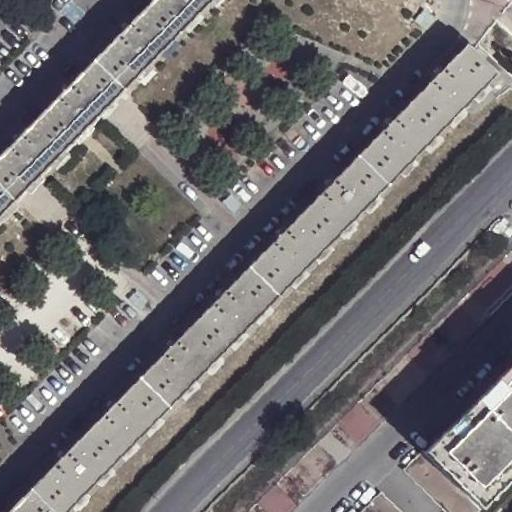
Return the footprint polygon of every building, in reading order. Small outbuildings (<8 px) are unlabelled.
[(154,0),(91,65),(123,94),(214,0),(154,0)] [(67,511),(498,77),(467,47),(5,511),(67,511)] [(112,105),(123,94),(91,65),(83,74),(68,89),(99,118),(112,105)] [(39,179),(99,118),(68,89),(8,150),(39,179)] [(0,189),(16,203),(39,179),(8,150),(0,158),(0,189)] [(0,219),(16,203),(0,189),(0,219)] [(511,252),(256,511),(299,511),(511,296),(511,252)] [(511,370),(430,456),(474,501),(511,463),(511,370)] [(413,471),(454,511),(463,511),(474,501),(430,456),(413,471)] [(511,463),(474,501),(485,511),(511,483),(511,463)] [(484,511),(485,511),(474,501),(463,511),(484,511)] [(374,511),(395,511),(384,502),(374,511)]
